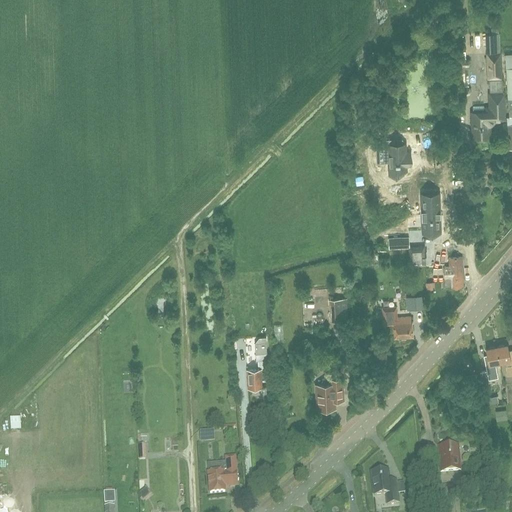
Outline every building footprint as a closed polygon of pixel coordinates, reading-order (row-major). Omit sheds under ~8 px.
[(487,79),(502,78),(501,52),(485,52),(487,79)] [(489,94),(490,107),(484,107),(484,112),(472,113),(472,132),(477,136),(486,136),(490,132),(489,127),(495,120),(505,120),(504,94),(489,94)] [(421,137),(421,151),(430,151),(430,137),(421,137)] [(385,163),(386,174),(398,173),(398,170),(401,169),(401,165),(405,165),(404,153),(401,153),(400,145),(384,146),(384,148),(379,148),(380,163),(385,163)] [(419,168),(419,175),(417,175),(417,184),(427,183),(426,156),(415,157),(416,168),(419,168)] [(420,210),(419,210),(419,219),(420,219),(421,229),(439,228),(439,217),(440,217),(440,211),(439,211),(438,198),(420,199),(420,210)] [(389,237),(389,248),(409,247),(409,237),(389,237)] [(425,259),(424,252),(421,252),(421,247),(409,247),(410,265),(422,265),(422,259),(425,259)] [(366,268),(379,267),(378,254),(365,255),(366,268)] [(467,287),(465,256),(450,257),(451,266),(446,266),(446,278),(453,278),(453,287),(467,287)] [(438,282),(428,282),(429,292),(438,292),(438,282)] [(255,290),(262,293),(264,287),(257,285),(255,290)] [(424,295),(407,297),(408,310),(425,309),(424,295)] [(335,321),(348,320),(347,298),(334,299),(335,321)] [(384,326),(393,325),(394,337),(413,336),(412,322),(411,322),(411,317),(395,318),(395,313),(396,312),(396,307),(382,308),(384,326)] [(507,344),(497,346),(500,362),(504,361),(505,366),(506,366),(508,375),(511,374),(511,349),(509,350),(507,344)] [(487,371),(479,372),(482,388),(483,388),(490,387),(488,380),(498,378),(495,363),(500,362),(497,346),(486,349),(487,355),(484,356),(487,371)] [(259,369),(247,370),(248,382),(248,388),(262,387),(261,369),(268,369),(266,353),(256,354),(256,362),(258,362),(259,369)] [(335,402),(343,401),(342,379),(330,379),(330,384),(316,385),(317,409),(335,409),(335,402)] [(436,395),(438,403),(446,402),(444,393),(436,395)] [(506,410),(495,411),(497,421),(507,420),(506,410)] [(22,417),(12,418),(12,431),(23,431),(22,417)] [(216,430),(202,431),(202,442),(217,441),(216,430)] [(138,460),(146,459),(145,444),(137,445),(138,460)] [(458,445),(438,447),(441,472),(460,471),(458,445)] [(226,456),(228,473),(224,474),(224,472),(208,474),(209,493),(225,492),(225,487),(237,486),(236,472),(235,472),(234,455),(226,456)] [(387,505),(399,503),(396,481),(389,482),(388,471),(372,473),(374,496),(386,494),(387,505)] [(442,511),(455,511),(453,486),(436,487),(437,507),(442,507),(442,511)] [(141,499),(143,502),(152,494),(146,487),(140,493),(141,499)]
